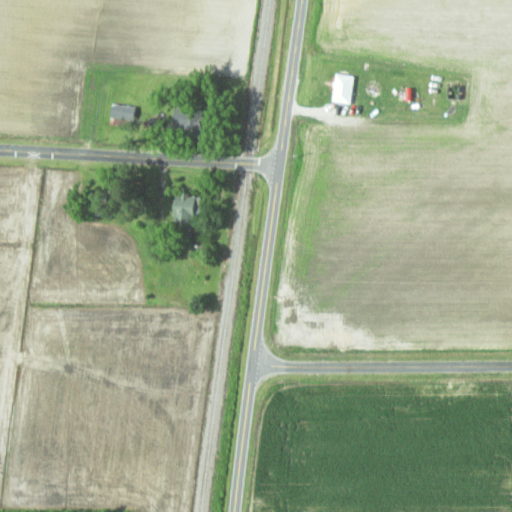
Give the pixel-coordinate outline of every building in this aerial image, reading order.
[(354,104),(357,76),(340,74),(337,102),(354,104)] [(467,102),(467,80),(444,80),(444,102),(467,102)] [(137,105),(112,105),(112,119),(137,119),(137,105)] [(176,109),(176,129),(199,129),(199,109),(176,109)] [(84,192),(84,216),(103,216),(103,192),(84,192)] [(175,225),(202,225),(202,195),(175,195),(175,225)]
